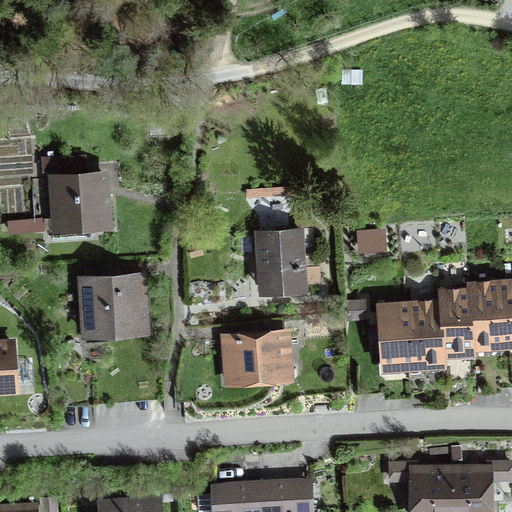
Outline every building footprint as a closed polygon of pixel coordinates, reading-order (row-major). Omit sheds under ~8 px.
[(103,174),(54,178),(58,227),(106,224),(103,174)] [(304,228),(258,230),(261,291),(307,289),(304,228)] [(160,277),(95,282),(100,341),(164,337),(160,277)] [(386,368),(445,364),(444,354),(473,352),(473,347),(511,344),(511,280),(468,284),(469,290),(440,292),(441,301),(382,305),(386,368)] [(289,328),(223,331),(226,387),(291,385),(289,328)] [(13,342),(0,342),(0,387),(15,387),(13,342)] [(451,466),(450,511),(493,511),(494,483),(511,482),(511,461),(493,462),(493,466),(451,466)] [(450,511),(451,466),(422,466),(422,462),(397,463),(397,485),(414,485),(413,511),(450,511)] [(294,481),(252,483),(214,484),(214,511),(309,511),(308,481),(294,481)] [(156,511),(156,494),(98,498),(98,511),(156,511)] [(383,511),(383,501),(352,503),(352,511),(383,511)]
